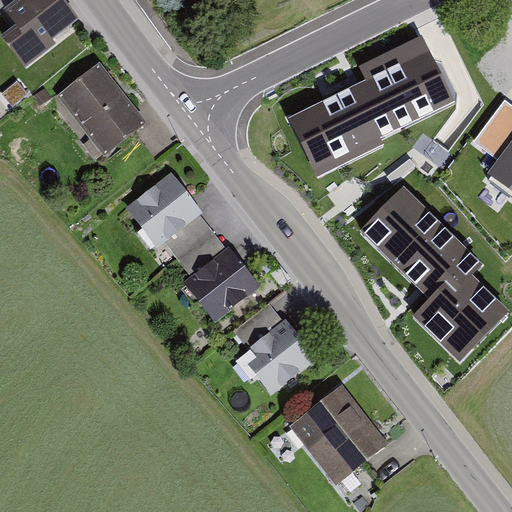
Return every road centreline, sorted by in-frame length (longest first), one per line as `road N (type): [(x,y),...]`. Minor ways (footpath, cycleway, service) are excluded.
road 1 (tertiary): [(200,113),(213,148),(501,511)]
road 2 (tertiary): [(414,0),(231,89),(200,113)]
road 3 (tertiary): [(200,113),(173,96),(103,0)]
